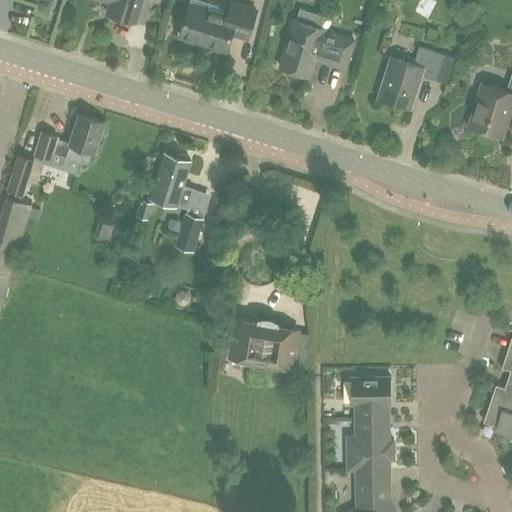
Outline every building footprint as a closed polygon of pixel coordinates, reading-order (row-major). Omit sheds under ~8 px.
[(107,12),(135,21),(141,0),(108,0),(110,1),(107,12)] [(189,3),(180,34),(226,49),(232,32),(248,37),(257,9),(231,1),(229,9),(208,2),(206,8),(189,3)] [(280,66),(310,75),(316,54),(347,64),(354,40),(323,31),(324,29),(295,20),(280,66)] [(382,98),(411,107),(421,75),(447,83),(456,57),(444,53),(419,45),(415,59),(409,62),(390,56),(383,80),(387,82),(382,98)] [(468,125),(503,136),(511,106),(511,74),(507,90),(488,84),(483,98),(477,97),(468,125)] [(52,160),(54,152),(83,161),(88,163),(92,151),(95,152),(105,121),(80,113),(71,142),(59,138),(60,135),(41,129),(33,154),(52,160)] [(151,196),(189,207),(191,201),(195,188),(184,184),(192,159),(164,151),(155,180),(156,181),(151,196)] [(36,158),(17,153),(6,189),(24,195),(36,158)] [(0,220),(0,311),(29,214),(39,217),(42,208),(31,205),(32,203),(7,196),(0,220)] [(136,214),(149,218),(153,203),(154,202),(150,200),(141,197),(136,214)] [(175,244),(194,250),(198,238),(202,240),(208,221),(203,220),(204,217),(185,211),(175,244)] [(95,233),(110,238),(114,225),(99,220),(95,233)] [(175,297),(178,302),(184,303),(189,300),(191,295),(188,289),(182,288),(177,291),(175,297)] [(268,368),(270,368),(271,363),(292,367),(298,329),(278,325),(279,321),(277,319),(275,318),(273,318),(271,317),(269,316),(264,316),(262,316),(260,317),(258,317),(257,321),(237,318),(230,356),(250,360),(249,364),(251,365),(253,366),(255,367),(257,368),(260,368),(262,368),(264,368),(268,368)] [(505,387),(496,384),(484,421),(496,425),(495,430),(511,436),(511,337),(502,367),(511,370),(505,387)] [(355,403),(355,416),(369,416),(369,403),(392,403),(391,375),(351,376),(352,403),(355,403)] [(369,416),(355,416),(356,435),(347,435),(347,449),(348,469),(356,469),(356,475),(370,475),(370,469),(390,468),(390,459),(394,459),(394,449),(394,438),(390,438),(390,429),(369,429),(369,416)] [(397,511),(391,498),(390,481),(370,482),(370,475),(356,475),(356,506),(347,510),(345,511),(397,511)]
